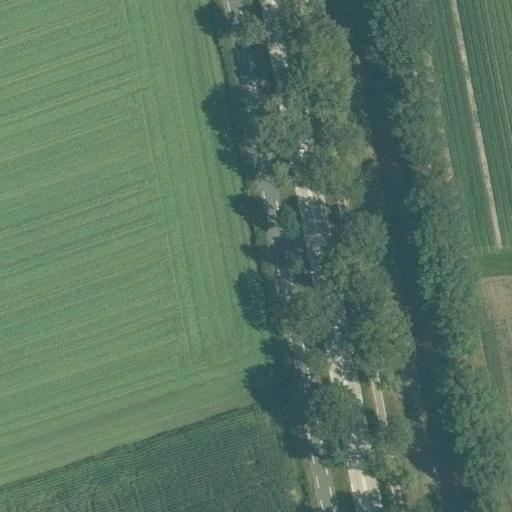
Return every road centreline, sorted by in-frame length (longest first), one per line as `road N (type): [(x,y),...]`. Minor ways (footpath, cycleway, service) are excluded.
road 1 (unclassified): [(332,511),(236,0)]
road 2 (primary): [(369,511),(273,0)]
